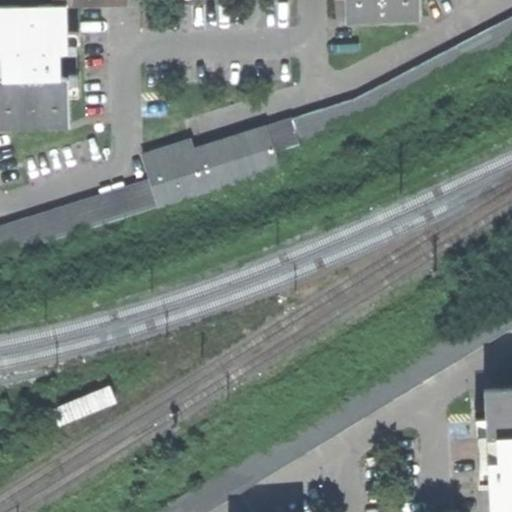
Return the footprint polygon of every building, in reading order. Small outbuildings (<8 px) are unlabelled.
[(394,19),(422,17),(421,0),(346,0),(347,20),(377,19),(376,15),(394,14),(394,19)] [(43,124),(72,124),(71,75),(63,76),(62,53),(70,53),(69,4),(56,4),(40,4),(41,9),(26,9),(26,4),(0,5),(0,51),(8,52),(8,64),(9,76),(0,76),(0,125),(28,125),(28,119),(44,119),(43,124)] [(367,124),(511,48),(511,17),(360,98),(196,149),(193,139),(144,155),(152,178),(8,223),(0,225),(0,256),(281,169),(276,152),(367,124)] [(215,511),(511,331),(511,299),(162,511),(215,511)] [(511,391),(511,388),(484,391),(487,434),(498,434),(499,445),(500,459),(489,459),(493,508),(511,506),(511,391)]
